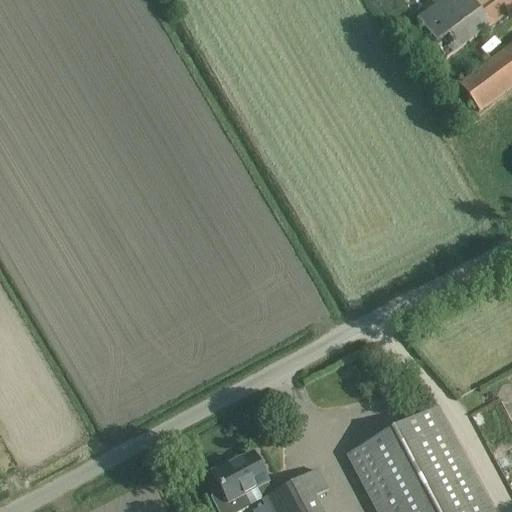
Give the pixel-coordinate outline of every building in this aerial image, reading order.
[(511,12),(511,0),(448,0),(416,24),(445,63),(490,30),(511,12)] [(511,48),(459,88),(466,98),(478,114),(511,88),(511,48)] [(491,511),(447,428),(438,410),(347,458),(374,511),(491,511)] [(473,430),(479,440),(502,427),(496,417),(473,430)] [(328,493),(327,491),(318,474),(273,498),(267,487),(268,486),(253,457),(231,468),(229,466),(211,475),(220,493),(213,497),(211,501),(216,511),(245,511),(247,511),(249,506),(245,499),(257,492),(263,503),(262,503),(266,511),(321,511),(315,501),(328,493)]
